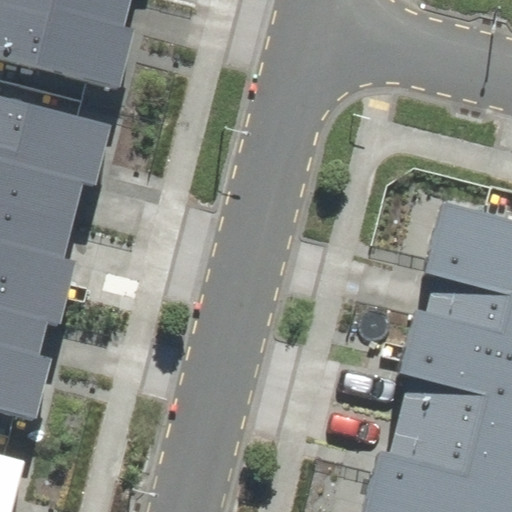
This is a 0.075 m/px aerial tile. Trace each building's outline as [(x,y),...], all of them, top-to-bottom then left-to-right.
[(129,17),(58,0),(0,0),(0,51),(126,82),(142,20),(129,17)] [(58,0),(129,17),(133,0),(58,0)] [(0,192),(71,211),(80,178),(96,182),(112,118),(0,88),(0,192)] [(0,296),(45,308),(63,313),(79,249),(62,244),(71,211),(0,192),(0,296)] [(443,272),(434,307),(511,326),(511,214),(443,197),(425,267),(443,272)] [(0,400),(20,406),(40,411),(56,349),(36,344),(45,308),(0,296),(0,400)] [(418,368),(406,412),(511,438),(511,326),(434,307),(416,302),(400,364),(418,368)] [(378,450),(361,511),(509,511),(511,504),(511,438),(406,412),(396,454),(378,450)] [(0,495),(12,449),(0,446),(0,495)]
